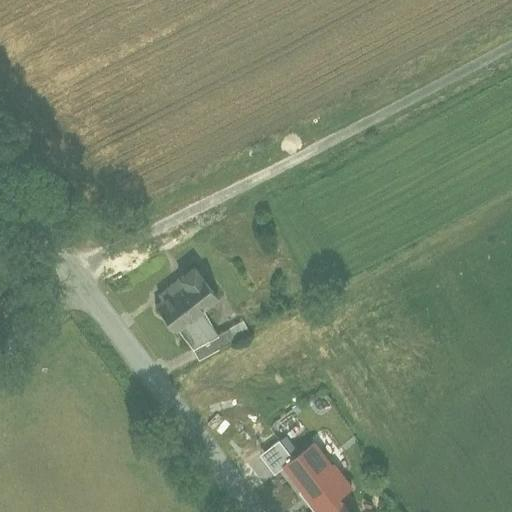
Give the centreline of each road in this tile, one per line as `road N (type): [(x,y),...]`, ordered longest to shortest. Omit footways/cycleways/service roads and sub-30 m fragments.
road 1 (unclassified): [(78,273),(260,511)]
road 2 (unclassified): [(0,171),(78,273)]
